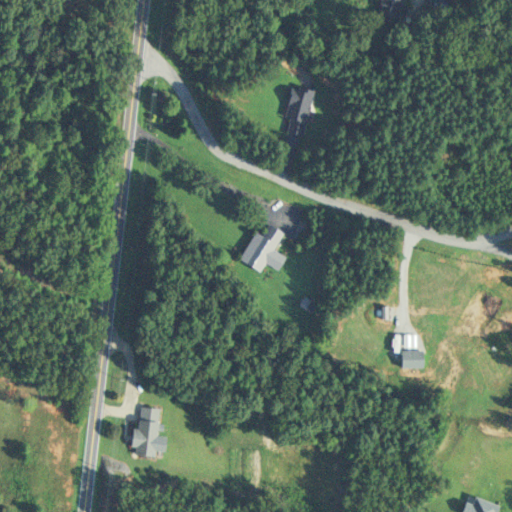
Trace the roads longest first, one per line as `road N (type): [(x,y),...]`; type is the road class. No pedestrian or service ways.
road 1 (tertiary): [(85,511),(144,0)]
road 2 (residential): [(139,54),(172,73),(216,146),(407,225),(511,250),(497,233),(480,239)]
